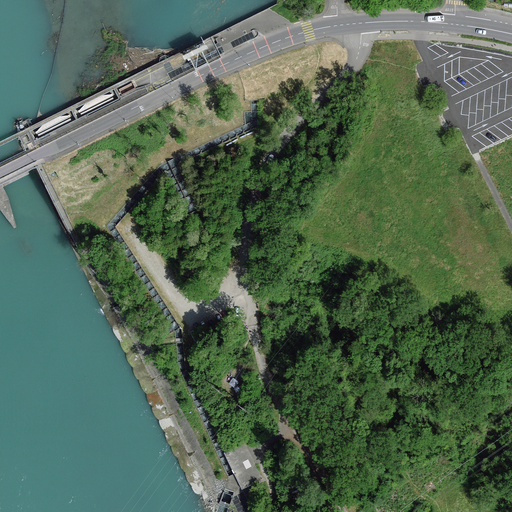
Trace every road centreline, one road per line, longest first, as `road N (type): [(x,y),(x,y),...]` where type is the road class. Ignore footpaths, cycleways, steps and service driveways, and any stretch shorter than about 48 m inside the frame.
road 1 (unclassified): [(362,23),(351,70),(268,161),(245,252),(261,362),(342,511)]
road 2 (tertiary): [(0,176),(284,38),(362,23)]
road 3 (unclassified): [(511,225),(415,22)]
